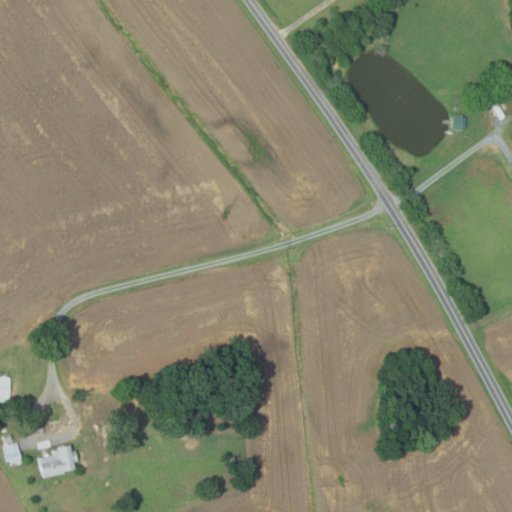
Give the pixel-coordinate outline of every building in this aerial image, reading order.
[(494,86),(500,96),(486,105),(479,95),(494,86)] [(453,130),(453,115),(463,115),(463,117),(466,117),(466,128),(464,128),(464,131),(453,130)] [(12,403),(0,403),(0,376),(12,377),(12,403)] [(12,440),(4,442),(3,435),(10,433),(12,440)] [(50,440),(51,447),(38,449),(37,442),(50,440)] [(18,443),(23,463),(11,466),(10,461),(7,461),(3,446),(18,443)] [(42,478),(38,458),(53,455),(52,451),(59,449),(58,448),(71,445),(72,452),(76,451),(78,462),(74,462),(75,470),(65,472),(65,474),(42,478)] [(131,498),(134,508),(120,511),(118,502),(131,498)]
